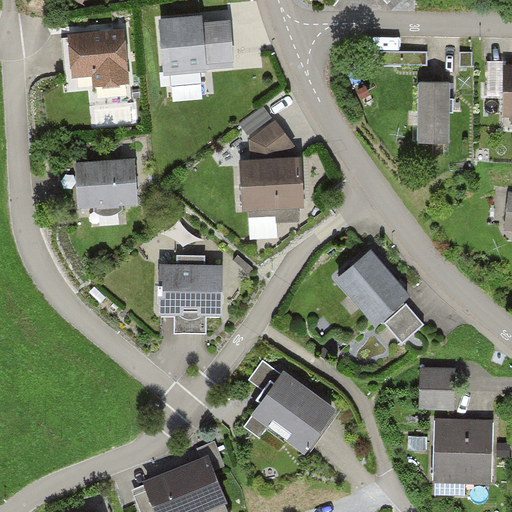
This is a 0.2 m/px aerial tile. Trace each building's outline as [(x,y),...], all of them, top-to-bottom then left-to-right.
[(208,18),(162,21),(166,76),(237,72),(234,24),(208,26),(208,18)] [(129,33),(71,36),(74,77),(97,76),(98,91),(132,89),(129,33)] [(455,85),(423,85),(423,144),(455,144),(455,85)] [(277,124),(253,143),(253,162),(244,162),(245,212),(306,210),(305,160),(290,160),(290,153),(295,149),(277,124)] [(141,160),(79,164),(82,210),(143,207),(141,160)] [(415,301),(376,254),(342,282),(381,329),(415,301)] [(228,268),(162,268),(162,317),(228,317),(228,268)] [(427,330),(411,310),(389,327),(406,347),(427,330)] [(459,373),(423,373),(422,415),(458,415),(459,373)] [(344,410),(289,375),(260,420),(315,455),(344,410)] [(496,424),(437,423),(436,479),(495,480),(496,424)] [(214,459),(148,485),(158,511),(209,511),(231,503),(214,459)]
